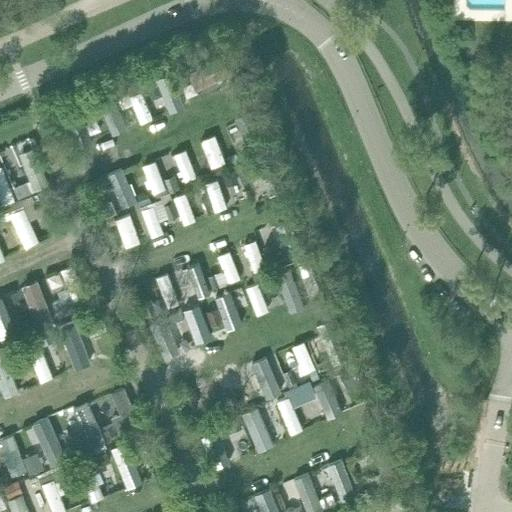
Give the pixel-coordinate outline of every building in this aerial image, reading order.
[(189,61),(197,81),(233,66),(224,46),(189,61)] [(176,69),(159,74),(167,103),(184,99),(176,69)] [(142,115),(154,111),(145,81),(133,85),(142,115)] [(114,87),(102,91),(112,126),(125,122),(114,87)] [(81,139),(91,135),(80,107),(70,111),(81,139)] [(217,125),(202,131),(214,159),(229,152),(217,125)] [(33,130),(16,136),(29,172),(14,178),(1,142),(0,142),(0,190),(2,196),(51,178),(33,130)] [(186,175),(199,172),(191,139),(178,142),(186,175)] [(158,151),(145,156),(156,187),(181,178),(177,166),(165,170),(158,151)] [(128,201),(140,196),(126,158),(113,163),(128,201)] [(276,159),(264,160),(267,184),(279,182),(276,159)] [(217,203),(250,193),(241,162),(208,172),(217,203)] [(188,183),(176,188),(187,216),(199,211),(188,183)] [(101,195),(107,208),(119,202),(113,190),(101,195)] [(153,228),(166,224),(162,212),(175,208),(169,190),(143,199),(153,228)] [(32,211),(41,208),(34,192),(25,195),(32,211)] [(26,197),(11,203),(26,239),(41,232),(26,197)] [(119,208),(126,238),(142,235),(135,205),(119,208)] [(286,212),(275,217),(286,244),(297,239),(286,212)] [(247,234),(255,262),(267,258),(259,230),(247,234)] [(220,246),(225,262),(218,264),(223,280),(243,273),(233,241),(220,246)] [(185,277),(191,291),(215,281),(203,252),(191,256),(197,271),(185,277)] [(64,260),(74,291),(87,288),(78,256),(64,260)] [(279,268),(292,303),(307,297),(294,262),(279,268)] [(170,263),(158,268),(172,300),(184,295),(170,263)] [(43,270),(27,273),(34,309),(51,306),(43,270)] [(261,274),(249,278),(259,308),(272,303),(261,274)] [(234,294),(223,297),(228,318),(239,316),(234,294)] [(206,297),(187,302),(193,325),(213,320),(206,297)] [(180,309),(156,318),(164,339),(188,330),(180,309)] [(77,359),(100,350),(88,318),(65,327),(77,359)] [(339,324),(316,330),(322,353),(344,347),(339,324)] [(308,332),(294,337),(305,367),(318,363),(308,332)] [(43,373),(56,368),(42,333),(29,338),(43,373)] [(0,341),(0,370),(7,388),(21,383),(4,340),(0,341)] [(258,378),(286,369),(279,348),(251,356),(258,378)] [(244,357),(232,363),(247,396),(259,390),(244,357)] [(333,366),(317,370),(327,411),(344,407),(333,366)] [(296,397),(319,388),(314,374),(277,389),(293,426),(306,421),(296,397)] [(217,375),(196,383),(203,404),(225,396),(217,375)] [(82,420),(78,421),(81,435),(91,433),(94,446),(106,443),(96,392),(78,396),(82,420)] [(272,443),(256,406),(241,412),(258,450),(272,443)] [(26,453),(15,423),(0,429),(0,431),(14,468),(68,448),(52,407),(35,413),(48,445),(26,453)] [(219,456),(228,453),(220,429),(211,432),(219,456)] [(386,437),(360,446),(366,465),(382,459),(385,468),(395,464),(386,437)] [(118,445),(128,478),(140,474),(130,441),(118,445)] [(329,478),(340,473),(347,487),(360,481),(345,450),(321,461),(329,478)] [(93,492),(109,486),(99,461),(83,467),(93,492)] [(309,507),(339,495),(334,483),(320,488),(310,464),(293,471),(309,507)] [(57,468),(42,475),(58,506),(73,498),(57,468)] [(268,505),(259,508),(260,511),(284,511),(274,479),(261,483),(268,505)] [(0,503),(9,499),(3,484),(0,485),(0,503)] [(18,511),(35,511),(24,484),(9,490),(18,511)] [(180,511),(177,500),(165,504),(167,511),(180,511)]
